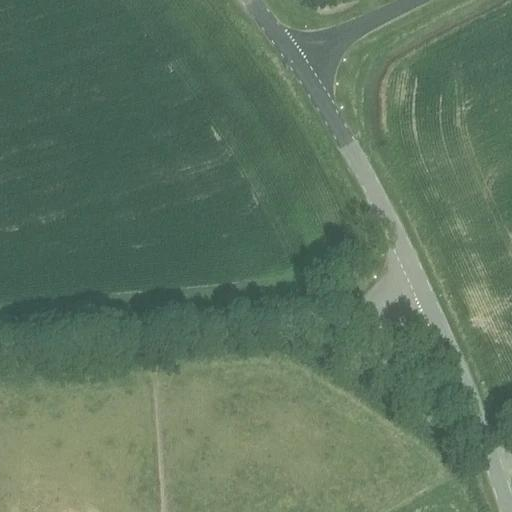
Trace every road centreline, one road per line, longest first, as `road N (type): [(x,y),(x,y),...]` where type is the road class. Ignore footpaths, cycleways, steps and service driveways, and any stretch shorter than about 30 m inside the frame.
road 1 (unclassified): [(0,343),(326,318),(420,288)]
road 2 (tertiary): [(420,288),(360,167),(294,60)]
road 3 (tertiary): [(505,511),(420,288)]
road 4 (unclassified): [(294,60),(417,0)]
